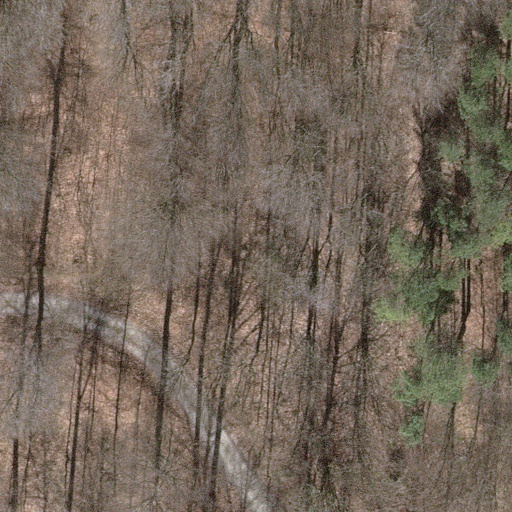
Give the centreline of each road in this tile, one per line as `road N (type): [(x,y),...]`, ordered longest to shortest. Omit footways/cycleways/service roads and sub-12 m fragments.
road 1 (track): [(470,511),(406,373),(407,40),(389,0)]
road 2 (track): [(277,511),(187,384),(101,320),(0,301)]
